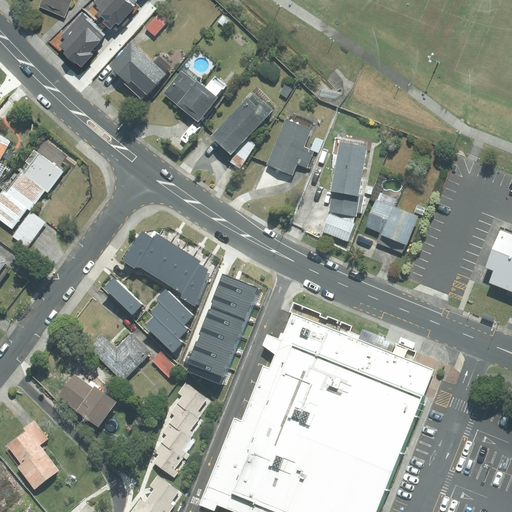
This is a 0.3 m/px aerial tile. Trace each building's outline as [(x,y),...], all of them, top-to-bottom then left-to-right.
[(74,0),(44,0),(42,6),(68,17),(74,0)] [(103,60),(126,37),(105,17),(111,11),(99,0),(97,0),(70,27),(103,60)] [(171,24),(160,14),(146,29),(156,39),(171,24)] [(135,44),(114,67),(134,85),(136,83),(152,97),(171,76),(135,44)] [(195,123),(196,124),(199,121),(204,125),(223,101),(220,99),(230,87),(216,76),(207,88),(202,84),(204,82),(185,66),(179,72),(183,75),(166,95),(182,107),(180,110),(189,118),(185,123),(191,128),(195,123)] [(296,89),(286,83),(280,93),(290,99),(296,89)] [(267,104),(259,97),(255,102),(252,99),(216,139),(234,156),(239,151),(250,139),(277,110),(269,102),(267,104)] [(316,137),(312,148),(307,147),(314,129),(288,119),(270,166),(296,176),(300,166),(309,169),(316,152),(320,154),(325,141),(316,137)] [(12,149),(15,143),(1,135),(0,136),(0,167),(5,158),(12,162),(18,152),(12,149)] [(257,146),(250,139),(239,151),(231,163),(242,170),(257,146)] [(363,214),(365,199),(363,199),(371,145),(341,141),(331,213),(358,217),(358,213),(363,214)] [(6,191),(0,197),(0,218),(16,232),(13,235),(30,248),(50,224),(34,211),(49,193),(51,194),(67,174),(37,149),(17,173),(15,171),(2,187),(6,191)] [(379,245),(406,255),(422,215),(397,205),(399,200),(381,193),(368,227),(384,233),(379,245)] [(356,224),(332,214),(325,232),(349,242),(356,224)] [(511,233),(505,230),(490,268),(498,271),(493,283),(511,290),(511,233)] [(123,260),(135,268),(136,265),(154,238),(144,232),(142,231),(137,237),(123,260)] [(156,233),(154,238),(136,265),(151,274),(170,242),(156,233)] [(182,249),(170,242),(151,274),(162,281),(182,249)] [(193,256),(182,249),(162,281),(173,288),(193,256)] [(0,279),(11,264),(0,255),(0,279)] [(201,261),(193,256),(173,288),(182,293),(199,264),(201,261)] [(209,270),(199,264),(182,293),(180,297),(195,306),(209,270)] [(222,273),(216,289),(252,303),(257,287),(222,273)] [(113,277),(104,288),(132,315),(142,305),(113,277)] [(166,289),(156,299),(159,303),(183,326),(193,316),(166,289)] [(213,303),(211,307),(245,320),(252,303),(216,289),(211,302),(213,303)] [(150,313),(154,316),(178,339),(187,329),(183,326),(159,303),(150,313)] [(245,320),(211,307),(210,310),(209,309),(204,321),(239,335),(245,320)] [(415,361),(295,313),(285,340),(271,335),(266,346),(279,355),(274,369),(267,366),(245,422),(237,418),(203,505),(218,511),(221,505),(237,511),(239,511),(379,511),(426,396),(404,388),(415,361)] [(496,318),(484,313),(483,317),(495,322),(496,318)] [(154,316),(145,326),(173,352),(182,343),(178,339),(154,316)] [(239,335),(204,321),(199,334),(200,335),(199,338),(233,351),(239,335)] [(107,336),(94,347),(124,381),(153,354),(135,334),(118,348),(107,336)] [(387,338),(386,341),(396,344),(398,338),(389,335),(387,338)] [(233,351),(199,338),(197,342),(196,341),(191,354),(226,367),(233,351)] [(163,352),(154,360),(170,378),(180,369),(163,352)] [(226,367),(191,354),(187,364),(190,364),(187,371),(219,384),(226,367)] [(436,370),(415,361),(404,388),(426,396),(436,370)] [(78,372),(61,397),(103,426),(121,401),(78,372)] [(210,397),(188,381),(180,393),(184,395),(172,413),(176,416),(168,426),(173,430),(164,444),(174,450),(162,468),(177,478),(181,472),(177,469),(184,458),(188,460),(191,456),(185,452),(197,435),(191,431),(203,414),(200,412),(210,397)] [(24,434),(5,449),(38,489),(62,470),(43,446),(51,439),(36,421),(22,432),(24,434)] [(23,491),(4,466),(0,469),(0,510),(5,506),(10,511),(19,511),(30,504),(21,492),(23,491)] [(165,511),(167,511),(171,511),(176,505),(173,502),(180,492),(164,480),(147,504),(141,499),(131,511),(165,511)] [(97,511),(87,503),(79,511),(97,511)]
